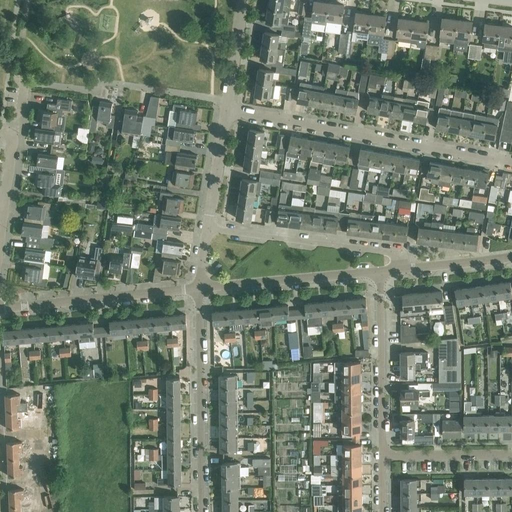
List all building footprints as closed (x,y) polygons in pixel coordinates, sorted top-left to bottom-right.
[(268,0),(268,9),(289,12),(291,0),(268,0)] [(301,1),(299,13),(305,14),(307,2),(301,1)] [(314,1),(313,11),(312,17),(311,23),(312,23),(326,25),(329,3),(314,1)] [(344,5),(329,3),(326,25),(326,26),(341,28),(344,5)] [(289,12),(268,9),(266,22),(281,24),(281,23),(283,24),(282,30),(295,32),(296,26),(287,24),(289,12)] [(347,34),(344,53),(350,54),(352,41),(356,42),(356,38),(367,39),(369,31),(371,15),(356,13),(355,23),(354,29),(353,35),(347,34)] [(367,39),(367,44),(379,46),(378,52),(382,52),(387,53),(389,39),(383,39),(384,33),(384,27),(386,17),(371,15),(369,31),(367,39)] [(305,16),(302,36),(310,37),(312,23),(311,23),(312,17),(305,16)] [(442,18),(441,28),(439,41),(454,43),(457,20),(442,18)] [(399,19),(397,29),(397,35),(398,35),(397,41),(410,43),(413,21),(399,19)] [(455,37),(454,43),(455,43),(468,45),(468,42),(469,42),(472,22),(457,20),(455,37)] [(428,23),(413,21),(410,43),(425,45),(428,23)] [(485,24),(484,34),(483,42),(484,43),(484,47),(497,48),(500,26),(485,24)] [(498,42),(497,48),(498,49),(504,50),(503,61),(511,62),(511,27),(500,26),(498,42)] [(279,34),(264,32),(262,45),(285,49),(286,43),(278,42),(279,34)] [(338,52),(344,53),(347,34),(340,33),(338,52)] [(396,40),(389,39),(387,53),(387,59),(388,59),(388,58),(392,59),(392,56),(394,56),(396,40)] [(301,43),(300,54),(307,55),(308,44),(301,43)] [(424,67),(424,71),(429,72),(430,66),(429,65),(432,45),(426,44),(424,58),(426,58),(424,67)] [(285,49),(262,45),(260,59),(266,59),(265,65),(276,66),(283,67),(285,49)] [(432,45),(429,65),(430,66),(434,66),(435,60),(437,60),(439,46),(432,45)] [(482,46),(476,45),(474,59),(480,59),(482,46)] [(309,62),(301,61),(298,75),(306,76),(309,62)] [(326,76),(326,77),(337,79),(338,79),(339,75),(340,65),(329,63),(328,66),(326,76)] [(349,67),(340,65),(339,75),(347,76),(349,67)] [(276,66),(275,72),(285,74),(293,75),(296,75),(297,69),(294,68),(283,67),(276,66)] [(273,71),(258,69),(256,82),(275,85),(276,79),(272,79),(273,71)] [(358,91),(364,92),(368,73),(362,72),(358,91)] [(368,83),(368,87),(376,88),(376,83),(384,85),(384,83),(385,79),(386,77),(370,74),(368,83)] [(275,85),(256,82),(256,87),(254,87),(253,94),(255,94),(254,95),(273,98),(275,85)] [(296,102),(308,104),(312,85),(300,83),(296,102)] [(420,83),(419,92),(429,93),(428,97),(435,98),(437,86),(420,83)] [(324,87),(312,85),(308,104),(320,106),(323,93),(324,87)] [(281,86),(280,92),(286,93),(285,99),(291,100),(293,88),(281,86)] [(439,87),(436,105),(440,105),(441,106),(445,88),(439,87)] [(348,91),(336,88),(332,109),(344,111),(348,91)] [(359,93),(348,91),(344,111),(356,113),(359,99),(359,93)] [(332,109),(335,95),(323,93),(320,106),(332,109)] [(471,100),(478,101),(479,94),(472,93),(471,100)] [(382,99),(379,113),(391,116),(394,96),(383,94),(382,99)] [(491,96),(479,94),(478,101),(489,103),(491,96)] [(155,113),(157,97),(148,96),(146,112),(155,113)] [(406,98),(394,96),(391,116),(403,118),(405,104),(406,98)] [(382,99),(369,97),(367,111),(379,113),(382,99)] [(496,109),(504,110),(505,99),(498,98),(496,109)] [(47,111),(38,110),(36,122),(42,123),(41,129),(55,131),(57,115),(62,116),(63,109),(71,110),(72,101),(58,99),(57,104),(48,103),(47,111)] [(417,106),(414,120),(426,122),(430,102),(418,100),(416,106),(417,106)] [(99,107),(93,106),(91,119),(106,122),(106,127),(113,128),(115,115),(111,115),(112,103),(100,101),(99,107)] [(511,143),(511,139),(511,102),(508,101),(500,140),(511,143)] [(170,110),(168,126),(169,126),(189,129),(190,123),(195,124),(197,111),(185,110),(186,105),(174,104),(173,111),(170,110)] [(417,106),(416,106),(405,104),(403,118),(414,120),(417,106)] [(439,108),(438,114),(435,128),(448,130),(452,110),(439,108)] [(123,121),(120,120),(119,120),(117,132),(141,136),(143,117),(137,116),(138,111),(125,109),(123,121)] [(463,112),(452,110),(448,130),(459,133),(463,112)] [(476,114),(463,112),(459,133),(472,135),(476,114)] [(487,117),(476,114),(472,135),(483,137),(486,123),(487,117)] [(486,123),(483,137),(495,139),(497,129),(498,125),(499,119),(492,118),(487,117),(486,123)] [(195,130),(189,129),(169,126),(166,144),(180,146),(181,141),(193,142),(195,130)] [(55,131),(41,129),(36,128),(34,141),(52,143),(51,149),(65,151),(66,144),(60,144),(61,132),(55,131)] [(249,129),(247,143),(266,146),(267,140),(263,139),(264,131),(249,129)] [(285,135),(278,134),(276,147),(283,148),(285,135)] [(291,135),(289,145),(288,150),(300,152),(303,138),(291,135)] [(314,140),(303,138),(300,152),(300,153),(299,158),(306,160),(307,154),(311,155),(314,140)] [(314,140),(312,155),(313,155),(312,161),(322,163),(324,157),(323,157),(325,151),(326,142),(314,140)] [(338,144),(326,142),(323,157),(324,157),(322,163),(334,165),(338,144)] [(266,146),(247,143),(245,155),(261,157),(262,150),(266,151),(266,146)] [(180,146),(166,144),(165,150),(177,152),(179,152),(180,146)] [(350,147),(338,144),(334,165),(346,167),(347,162),(350,147)] [(372,151),(360,148),(357,163),(358,168),(369,170),(370,166),(369,165),(372,151)] [(65,151),(51,149),(50,155),(38,153),(37,166),(42,167),(56,169),(58,156),(64,157),(65,151)] [(166,150),(164,163),(175,165),(189,167),(195,168),(197,155),(179,152),(177,152),(166,150)] [(384,153),(372,151),(369,165),(381,168),(384,153)] [(384,153),(381,168),(392,170),(395,155),(384,153)] [(261,157),(245,155),(243,168),(259,171),(260,163),(267,164),(268,159),(261,157)] [(408,157),(395,155),(392,170),(393,170),(392,176),(399,177),(400,171),(405,172),(408,157)] [(409,178),(409,177),(410,173),(417,174),(420,160),(408,157),(405,172),(404,177),(409,178)] [(430,162),(428,171),(427,176),(432,177),(431,182),(438,184),(442,164),(430,162)] [(453,166),(442,164),(438,184),(450,186),(453,166)] [(168,180),(167,187),(180,188),(180,184),(192,186),(194,173),(188,173),(189,167),(175,165),(173,180),(168,180)] [(462,183),(465,168),(453,166),(451,181),(462,183)] [(56,169),(42,167),(41,172),(36,172),(34,184),(43,185),(42,193),(59,195),(60,196),(61,185),(54,184),(56,169)] [(359,169),(353,168),(349,187),(357,189),(359,181),(357,180),(359,169)] [(477,171),(465,168),(462,183),(474,185),(477,171)] [(482,172),(477,171),(474,185),(473,191),(478,192),(480,186),(486,187),(489,173),(488,173),(489,170),(483,169),(482,172)] [(261,170),(260,176),(273,178),(280,179),(281,173),(261,170)] [(296,172),(284,170),(283,177),(295,179),(296,172)] [(296,172),(295,179),(306,181),(308,174),(303,173),(304,171),(296,170),(296,172)] [(308,174),(306,181),(307,181),(307,183),(318,185),(320,174),(309,172),(308,174)] [(497,175),(495,186),(498,187),(506,188),(508,173),(503,172),(502,176),(497,175)] [(332,179),(331,186),(346,188),(348,175),(342,174),(341,180),(332,179)] [(321,175),(319,185),(331,187),(331,186),(332,179),(332,177),(321,175)] [(242,179),(240,192),(259,195),(261,182),(259,182),(242,179)] [(294,183),(282,181),(281,188),(293,190),(294,183)] [(294,183),(293,190),(305,192),(306,185),(294,183)] [(318,186),(317,193),(318,194),(329,195),(330,189),(331,187),(319,185),(319,186),(318,186)] [(498,187),(495,186),(491,186),(489,197),(496,199),(498,187)] [(346,192),(330,189),(329,195),(341,197),(340,201),(345,201),(346,192)] [(429,190),(420,189),(419,199),(434,201),(436,196),(436,194),(428,192),(429,190)] [(173,193),(161,192),(160,199),(164,199),(161,215),(176,217),(177,211),(182,212),(184,199),(172,197),(173,193)] [(259,195),(240,192),(238,205),(253,207),(254,200),(258,201),(259,195)] [(348,192),(346,203),(353,204),(354,199),(363,201),(364,194),(348,192)] [(364,194),(363,201),(376,194),(366,192),(366,194),(364,194)] [(98,194),(96,208),(106,209),(108,195),(98,194)] [(472,200),(471,200),(470,207),(485,209),(487,197),(473,195),(472,200)] [(460,198),(447,196),(445,205),(447,205),(454,207),(454,204),(458,205),(460,198)] [(471,200),(460,198),(458,205),(470,207),(471,200)] [(400,200),(399,207),(410,209),(412,202),(400,200)] [(50,203),(38,201),(38,205),(26,204),(24,216),(30,217),(29,223),(49,225),(52,225),(53,219),(52,219),(53,210),(49,210),(50,203)] [(418,202),(416,216),(423,217),(424,210),(433,212),(434,205),(418,202)] [(277,223),(276,224),(288,225),(291,206),(285,205),(279,204),(278,210),(278,214),(277,223)] [(303,206),(291,204),(291,206),(288,225),(300,227),(303,206)] [(434,205),(433,212),(446,214),(447,205),(445,205),(442,205),(435,204),(435,205),(434,205)] [(238,205),(236,218),(251,220),(252,213),(256,213),(257,208),(253,207),(238,205)] [(315,207),(303,206),(300,227),(312,228),(315,207)] [(315,207),(312,228),(324,230),(327,210),(315,209),(315,207)] [(267,209),(265,221),(272,222),(274,210),(267,209)] [(339,212),(327,210),(324,230),(337,232),(339,212)] [(475,219),(475,222),(482,223),(484,213),(470,211),(469,217),(475,219)] [(349,212),(348,219),(347,233),(359,234),(361,214),(349,212)] [(138,222),(137,230),(153,232),(167,234),(168,229),(180,230),(181,218),(176,217),(161,215),(155,214),(154,225),(138,222)] [(373,215),(361,214),(359,234),(371,236),(373,222),(373,215)] [(373,222),(371,236),(383,237),(385,215),(379,215),(378,222),(373,222)] [(425,222),(424,228),(418,227),(417,242),(429,243),(432,221),(431,221),(431,223),(425,222)] [(443,222),(432,221),(429,243),(441,245),(443,222)] [(488,221),(486,234),(492,235),(493,228),(500,229),(501,224),(494,223),(488,221)] [(49,225),(29,223),(23,222),(21,235),(39,237),(39,243),(53,245),(53,238),(48,238),(49,225)] [(444,222),(443,222),(441,245),(453,246),(455,232),(455,226),(444,224),(444,222)] [(384,223),(383,237),(395,239),(396,225),(384,223)] [(408,226),(396,225),(395,239),(407,240),(408,226)] [(475,228),(467,227),(466,233),(464,248),(477,249),(478,235),(474,234),(475,228)] [(167,234),(153,232),(152,239),(164,240),(162,253),(176,255),(182,256),(184,243),(166,240),(167,234)] [(466,233),(455,232),(453,246),(464,248),(466,233)] [(26,247),(24,260),(44,262),(50,263),(51,251),(53,245),(39,243),(38,249),(26,247)] [(94,258),(78,256),(76,270),(82,271),(82,277),(94,279),(94,277),(99,278),(103,248),(95,246),(94,258)] [(131,252),(124,251),(124,248),(115,247),(115,248),(108,247),(107,259),(111,260),(109,272),(121,273),(122,268),(129,269),(131,252)] [(176,255),(162,253),(160,268),(155,267),(153,281),(160,280),(161,275),(166,276),(167,272),(179,274),(181,261),(175,260),(176,255)] [(44,263),(30,261),(29,266),(23,266),(22,278),(34,280),(33,284),(46,286),(46,279),(42,278),(44,263)] [(70,273),(64,272),(61,284),(66,286),(70,273)] [(511,295),(510,282),(496,284),(499,303),(499,299),(505,298),(506,302),(511,300),(511,295)] [(496,284),(483,286),(485,301),(492,300),(493,304),(499,303),(496,284)] [(483,286),(469,288),(471,303),(472,307),(479,306),(479,302),(485,301),(483,286)] [(469,288),(455,290),(457,300),(458,309),(465,308),(465,304),(471,303),(469,288)] [(430,314),(444,313),(442,291),(428,293),(430,314)] [(430,314),(428,293),(403,295),(405,309),(401,310),(401,317),(414,316),(415,320),(422,319),(422,315),(430,314)] [(367,311),(366,298),(350,300),(352,312),(367,311)] [(352,312),(350,300),(335,301),(336,313),(337,313),(337,319),(352,318),(352,312)] [(336,313),(335,301),(321,302),(322,315),(336,313)] [(299,310),(297,310),(298,319),(300,318),(307,318),(308,326),(323,325),(322,315),(321,302),(305,304),(305,309),(299,310)] [(288,305),(273,307),(274,319),(289,318),(289,319),(298,319),(297,310),(289,311),(288,305)] [(455,322),(453,305),(445,306),(447,323),(455,322)] [(259,321),(259,326),(275,325),(274,319),(273,307),(257,308),(259,321)] [(243,309),(244,322),(259,321),(257,308),(243,309)] [(243,309),(227,311),(228,323),(244,322),(243,309)] [(214,325),(228,323),(227,311),(212,312),(214,325)] [(186,315),(170,316),(171,328),(177,328),(187,327),(186,315)] [(171,328),(170,316),(155,317),(156,330),(171,328)] [(155,317),(140,319),(141,331),(156,330),(155,317)] [(141,331),(140,319),(125,320),(126,332),(141,331)] [(110,327),(104,327),(105,335),(111,334),(126,332),(125,320),(110,321),(110,327)] [(93,323),(78,324),(79,337),(79,341),(80,348),(95,347),(94,340),(94,337),(100,337),(100,328),(93,328),(93,323)] [(78,324),(63,326),(64,338),(79,337),(78,325),(78,324)] [(409,324),(401,325),(401,328),(401,335),(401,343),(432,340),(432,332),(415,334),(415,327),(409,327),(409,324)] [(63,326),(48,327),(49,339),(57,339),(64,338),(63,326)] [(49,339),(47,327),(32,328),(34,341),(49,339)] [(34,341),(32,328),(17,330),(19,342),(34,341)] [(17,330),(2,331),(3,343),(13,343),(19,342),(17,330)] [(289,333),(290,349),(299,348),(297,332),(289,333)] [(457,338),(439,339),(439,376),(439,383),(460,383),(461,383),(461,382),(461,350),(459,350),(457,338)] [(428,352),(401,352),(401,377),(415,377),(415,371),(420,371),(420,368),(428,368),(428,352)] [(504,389),(504,378),(498,378),(499,359),(494,359),(493,389),(504,389)] [(361,371),(361,362),(334,362),(334,372),(361,371)] [(102,363),(93,364),(94,377),(103,376),(102,363)] [(361,382),(361,371),(334,372),(334,382),(361,382)] [(256,372),(247,372),(247,374),(247,382),(253,382),(253,380),(256,380),(256,372)] [(322,382),(322,372),(319,372),(313,372),(313,382),(321,382),(322,382)] [(237,388),(237,375),(220,375),(220,388),(237,388)] [(170,379),(167,379),(167,394),(180,394),(180,378),(170,379)] [(311,387),(311,392),(321,392),(321,382),(313,382),(311,382),(311,387)] [(361,382),(334,382),(334,392),(361,392),(361,382)] [(2,429),(28,428),(27,415),(48,415),(48,410),(56,410),(56,404),(26,404),(26,394),(19,394),(19,387),(5,387),(5,395),(1,395),(2,429)] [(237,388),(220,388),(220,400),(237,399),(237,388)] [(428,396),(428,389),(401,390),(401,403),(419,403),(419,396),(428,396)] [(321,392),(311,392),(311,393),(311,402),(314,402),(320,402),(321,392)] [(361,392),(334,392),(335,402),(361,402),(361,392)] [(180,409),(180,394),(167,394),(167,409),(180,409)] [(237,412),(237,399),(220,400),(220,412),(237,412)] [(320,402),(314,402),(313,412),(325,412),(325,407),(326,407),(326,402),(320,402)] [(361,402),(342,402),(342,412),(361,412),(361,402)] [(180,409),(167,409),(167,424),(180,424),(180,409)] [(477,409),(464,409),(464,416),(464,421),(464,431),(475,431),(477,431),(476,412),(477,412),(477,409)] [(237,412),(220,412),(220,425),(237,424),(237,412)] [(325,422),(325,412),(313,412),(313,422),(325,422)] [(361,422),(361,412),(342,412),(342,422),(361,422)] [(477,412),(476,412),(477,431),(478,430),(488,430),(488,415),(481,415),(481,412),(477,412)] [(500,430),(500,412),(495,412),(495,415),(488,415),(488,430),(500,430)] [(505,412),(500,412),(500,430),(511,430),(511,414),(505,415),(505,412)] [(414,413),(401,413),(401,436),(403,436),(403,444),(422,443),(422,436),(414,436),(414,413)] [(440,413),(433,413),(433,425),(441,425),(440,413)] [(461,436),(461,413),(457,413),(457,419),(443,420),(443,436),(461,436)] [(361,432),(361,422),(342,422),(342,437),(359,437),(359,432),(361,432)] [(180,439),(180,424),(167,424),(167,439),(180,439)] [(237,424),(220,425),(220,438),(237,437),(237,424)] [(22,441),(3,442),(4,476),(22,475),(22,466),(17,466),(16,451),(31,451),(30,434),(22,435),(22,441)] [(237,437),(220,438),(221,451),(223,451),(231,451),(237,450),(237,437)] [(180,454),(180,439),(167,439),(167,454),(180,454)] [(317,454),(321,454),(321,445),(329,445),(328,439),(313,440),(313,454),(317,454)] [(359,444),(359,439),(342,439),(343,454),(361,454),(361,444),(359,444)] [(180,454),(167,454),(168,469),(181,469),(180,454)] [(362,464),(361,454),(343,454),(338,454),(338,464),(362,464)] [(270,474),(270,458),(253,458),(253,466),(258,466),(258,475),(270,474)] [(233,462),(223,463),(223,475),(240,474),(240,462),(233,462)] [(362,474),(362,464),(338,464),(337,464),(337,474),(362,474)] [(322,466),(314,467),(314,475),(322,475),(322,466)] [(181,484),(181,469),(168,469),(168,478),(158,478),(158,484),(181,484)] [(240,474),(223,475),(223,488),(240,488),(240,474)] [(337,474),(337,485),(338,485),(362,484),(362,474),(337,474)] [(489,493),(488,478),(477,479),(477,496),(482,496),(482,493),(489,493)] [(501,478),(488,478),(489,493),(496,493),(496,496),(501,496),(501,478)] [(511,493),(511,478),(501,478),(501,496),(506,496),(506,493),(511,493)] [(421,479),(402,479),(402,493),(417,493),(417,486),(421,486),(421,479)] [(477,496),(477,479),(464,479),(464,493),(472,493),(472,496),(477,496)] [(362,494),(362,484),(338,485),(338,494),(362,494)] [(240,488),(223,488),(223,500),(238,500),(238,488),(240,488)] [(22,511),(22,489),(5,489),(5,511),(22,511)] [(417,493),(402,493),(402,507),(417,506),(417,500),(422,500),(422,493),(417,493)] [(362,504),(362,494),(338,494),(338,505),(343,504),(362,504)] [(324,495),(314,495),(314,505),(324,505),(324,495)] [(169,496),(164,496),(164,497),(164,508),(179,508),(179,496),(178,496),(169,496)] [(237,511),(238,500),(223,500),(223,511),(237,511)]
